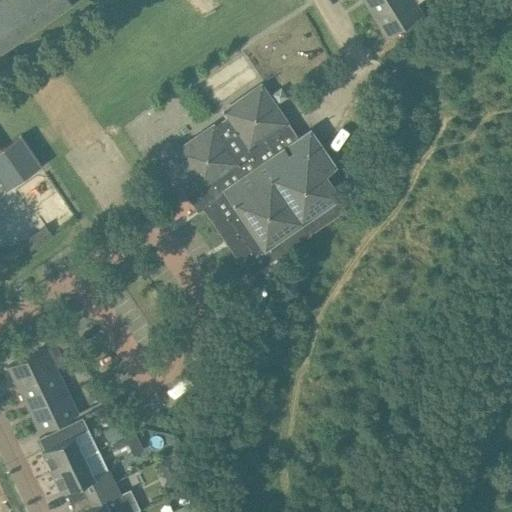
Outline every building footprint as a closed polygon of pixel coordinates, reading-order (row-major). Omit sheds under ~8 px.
[(0,51),(72,2),(70,0),(0,0),(0,179),(1,179),(6,187),(41,163),(21,134),(1,148),(0,146),(0,51)] [(397,0),(364,0),(373,15),(397,0)] [(414,0),(397,0),(373,15),(386,36),(423,13),(414,0)] [(285,120),(261,86),(226,110),(231,117),(214,128),(213,126),(178,150),(201,184),(194,189),(250,272),(343,208),(334,195),(336,193),(322,172),(332,164),(310,131),(297,140),(284,121),(285,120)] [(27,252),(19,242),(1,255),(8,265),(27,252)] [(18,387),(57,368),(46,346),(8,365),(18,387)] [(57,368),(18,387),(29,409),(67,390),(57,368)] [(67,390),(29,409),(39,431),(78,412),(67,390)] [(42,450),(52,471),(84,455),(98,449),(83,416),(56,429),(61,440),(42,450)] [(87,494),(114,481),(98,449),(84,455),(52,471),(62,492),(82,482),(87,494)] [(114,481),(87,494),(93,505),(77,511),(127,511),(119,494),(120,493),(114,481)] [(182,508),(184,511),(200,511),(195,501),(182,508)]
